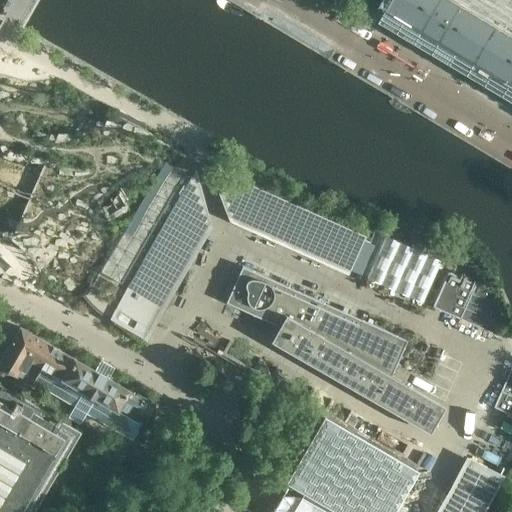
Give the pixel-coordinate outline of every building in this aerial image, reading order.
[(468,74),(510,3),(509,3),(508,2),(507,3),(501,0),(392,0),(392,1),(391,1),(389,4),(382,18),(381,17),(379,21),(382,23),(383,22),(384,23),(385,21),(397,28),(396,30),(398,31),(397,32),(400,33),(400,32),(402,33),(403,32),(415,39),(414,40),(415,41),(415,42),(417,44),(418,43),(419,44),(420,42),(432,49),(431,51),(433,52),(432,53),(435,54),(435,53),(437,54),(438,52),(449,59),(448,61),(450,62),(449,63),(452,65),(452,63),(454,64),(455,63),(467,70),(466,72),(468,72),(467,74),(468,74)] [(511,5),(511,4),(510,3),(468,74),(470,75),(471,74),(472,75),(473,74),(485,81),(484,82),(486,83),(485,84),(487,86),(488,85),(490,86),(491,84),(502,91),(502,93),(503,94),(502,95),(505,96),(506,95),(507,96),(508,95),(511,96),(511,5)] [(112,252),(87,294),(93,297),(118,311),(114,319),(144,336),(169,293),(168,292),(208,223),(196,179),(197,177),(185,170),(184,173),(164,162),(112,252)] [(363,236),(214,167),(231,220),(350,273),(363,236)] [(423,302),(440,260),(385,235),(366,277),(423,302)] [(391,375),(407,340),(242,266),(225,302),(278,326),(270,341),(429,432),(444,406),(391,375)] [(461,318),(475,285),(476,284),(448,272),(432,307),(460,319),(461,318)] [(487,308),(490,301),(483,297),(486,290),(475,285),(461,318),(486,330),(491,319),(487,317),(491,310),(487,308)] [(94,369),(20,327),(0,361),(0,366),(17,376),(18,374),(21,376),(27,366),(29,368),(32,362),(42,368),(117,410),(119,406),(143,420),(144,420),(150,409),(153,404),(108,378),(112,371),(104,367),(98,363),(94,369)] [(117,410),(42,368),(33,383),(75,408),(69,419),(81,426),(84,420),(86,416),(131,442),(143,420),(119,406),(117,410)] [(511,395),(511,377),(508,376),(502,391),(511,395)] [(55,474),(80,431),(0,384),(0,511),(54,511),(38,503),(45,491),(51,482),(55,474)] [(511,415),(511,395),(502,391),(501,390),(493,407),(511,415)] [(299,451),(285,475),(305,486),(346,511),(390,511),(419,463),(325,408),(307,438),(302,446),(299,451)] [(492,490),(498,477),(469,461),(453,490),(440,511),(479,511),(481,509),(492,490)] [(346,511),(305,486),(296,504),(291,511),(346,511)]
